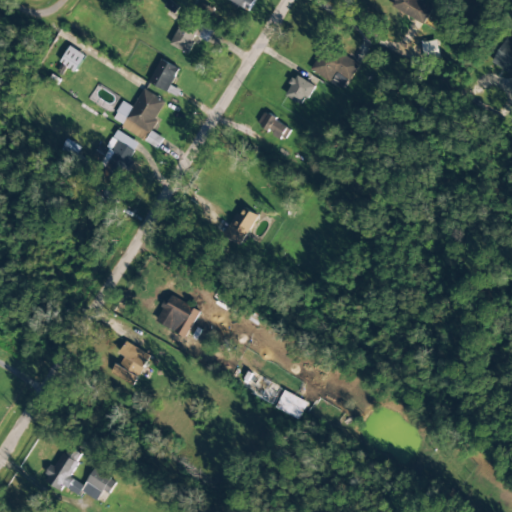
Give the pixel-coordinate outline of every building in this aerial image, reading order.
[(225,0),(250,11),(255,0),(225,0)] [(422,0),(392,0),(395,1),(391,9),(425,24),(433,5),(423,0),(422,0)] [(170,45),(187,54),(197,36),(206,41),(212,30),(185,16),(170,45)] [(511,74),(511,37),(508,35),(492,63),(511,74)] [(440,59),(437,41),(422,43),(424,61),(440,59)] [(75,72),(85,56),(70,46),(59,63),(75,72)] [(309,69),(338,87),(343,79),(348,82),(359,64),(333,48),(330,53),(322,48),(309,69)] [(179,69),(161,59),(149,83),(167,93),(179,69)] [(314,86),(296,76),(284,96),(303,106),(314,86)] [(145,140),(166,102),(144,90),(133,108),(123,102),(112,121),(145,140)] [(257,125),(283,141),(291,129),(264,113),(257,125)] [(138,143),(117,131),(106,149),(112,153),(108,160),(116,164),(118,161),(124,165),(138,143)] [(163,139),(151,132),(145,142),(158,149),(163,139)] [(258,216),(243,206),(226,232),(241,242),(258,216)] [(200,312),(172,296),(167,305),(164,304),(155,321),(186,338),(200,312)] [(123,356),(112,374),(132,386),(150,356),(126,342),(119,354),(123,356)] [(94,469),(85,486),(70,477),(78,463),(61,453),(46,480),(78,498),(81,492),(97,501),(103,491),(109,494),(116,482),(94,469)]
